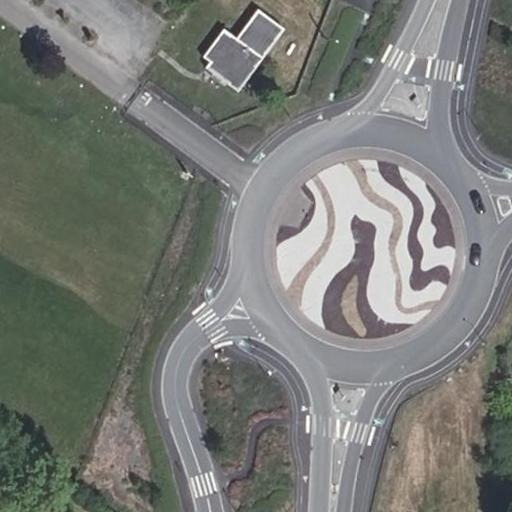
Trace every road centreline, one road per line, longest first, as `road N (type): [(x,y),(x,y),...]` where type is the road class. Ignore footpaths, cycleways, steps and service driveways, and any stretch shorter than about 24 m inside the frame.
road 1 (residential): [(208,511),(183,435),(180,360),(191,337),(266,302)]
road 2 (secondary): [(355,129),(299,151),(262,197),(252,232),(266,302)]
road 3 (secondary): [(393,360),(431,345),(461,319),(481,283),(487,243)]
road 4 (secondary): [(442,153),(445,71),(461,0)]
road 5 (secondary): [(332,501),(393,360)]
road 6 (secondary): [(316,349),(332,501)]
road 7 (secondary): [(426,0),(355,129)]
